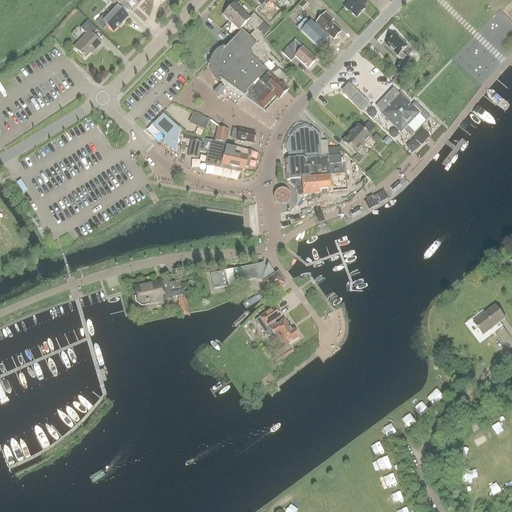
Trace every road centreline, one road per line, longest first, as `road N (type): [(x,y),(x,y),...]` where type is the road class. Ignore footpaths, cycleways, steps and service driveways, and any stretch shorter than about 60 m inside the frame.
road 1 (residential): [(33,299),(127,267),(271,248)]
road 2 (residential): [(260,192),(290,115),(403,0)]
road 3 (residential): [(102,98),(165,169),(260,192)]
road 4 (residential): [(199,0),(102,98)]
